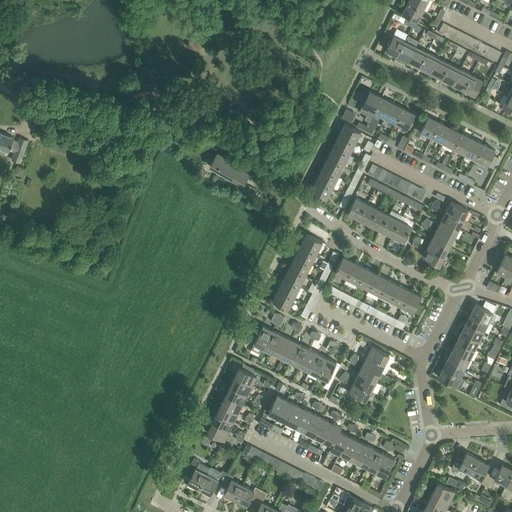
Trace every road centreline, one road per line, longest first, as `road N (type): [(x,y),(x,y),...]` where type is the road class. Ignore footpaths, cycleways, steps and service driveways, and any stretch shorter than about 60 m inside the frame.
road 1 (residential): [(459,290),(351,235),(265,158),(215,129),(98,120),(46,108),(0,84)]
road 2 (residential): [(395,509),(250,435)]
road 3 (residential): [(499,215),(375,155)]
